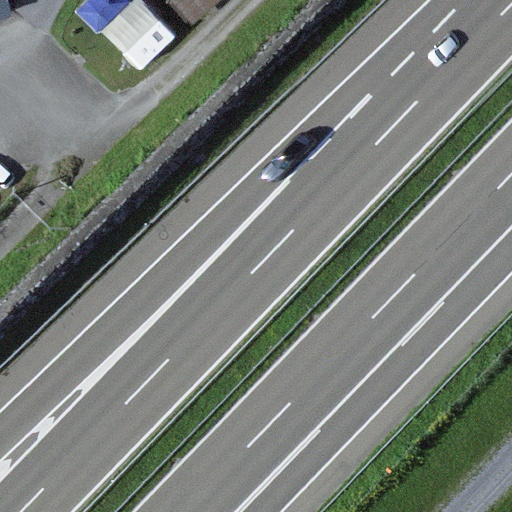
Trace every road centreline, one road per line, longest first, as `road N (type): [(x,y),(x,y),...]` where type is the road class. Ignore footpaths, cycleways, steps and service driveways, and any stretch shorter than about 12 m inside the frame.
road 1 (motorway): [(361,157),(19,511)]
road 2 (motorway): [(361,157),(212,239),(0,444)]
road 3 (motorway): [(296,395),(511,174)]
road 4 (motorway): [(511,3),(361,157)]
road 5 (track): [(114,134),(260,0)]
road 6 (motorway): [(183,511),(296,395)]
road 7 (motorway): [(258,511),(278,488),(296,395)]
